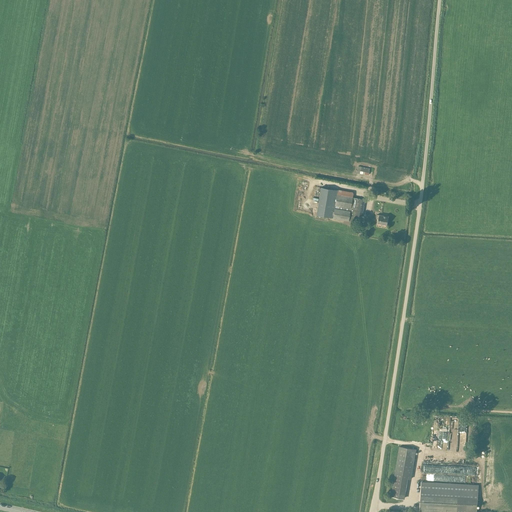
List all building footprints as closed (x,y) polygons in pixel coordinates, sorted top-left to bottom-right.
[(368,175),(370,168),(360,166),(359,173),(368,175)] [(316,215),(332,218),(337,190),(321,187),(316,215)] [(337,189),(337,190),(332,218),(348,221),(356,222),(357,216),(362,217),(365,200),(353,197),(354,192),(337,189)] [(389,217),(380,215),(377,215),(376,218),(379,219),(378,223),(387,225),(389,217)] [(399,446),(392,488),(391,496),(405,499),(408,478),(411,479),(417,449),(399,446)] [(421,481),(421,489),(419,511),(476,511),(478,493),(479,485),(421,481)]
